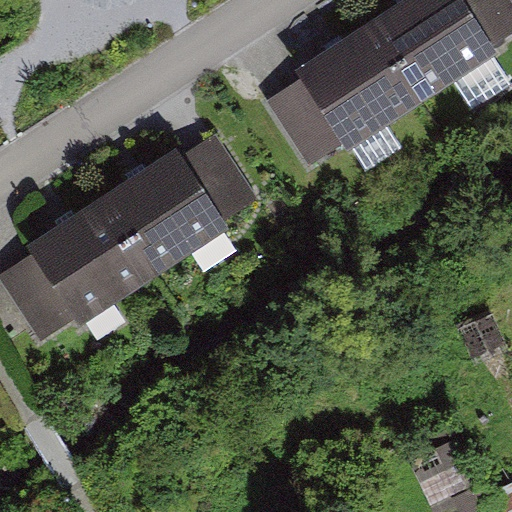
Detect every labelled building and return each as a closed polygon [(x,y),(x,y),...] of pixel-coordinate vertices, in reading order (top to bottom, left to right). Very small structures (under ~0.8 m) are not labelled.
[(481,76),(499,65),(492,54),(478,32),(457,0),(419,0),(370,32),(404,85),(423,114),(436,105),(447,98),(473,82),(481,76)] [(457,0),(478,32),(492,54),(511,41),(511,4),(509,0),(457,0)] [(370,32),(294,81),(298,88),(326,130),(340,152),(347,163),(365,151),(375,145),(400,128),(410,122),(418,117),(423,114),(370,32)] [(310,171),(340,152),(326,130),(298,88),(268,107),(310,171)] [(213,126),(185,145),(204,174),(230,212),(257,193),(213,126)] [(177,133),(102,183),(156,264),(160,261),(170,255),(177,250),(204,232),(214,226),(231,214),(230,212),(204,174),(185,145),(177,133)] [(81,314),(156,264),(102,183),(27,233),(35,244),(78,309),(81,314)] [(0,274),(40,335),(78,309),(35,244),(0,267),(0,274)]
